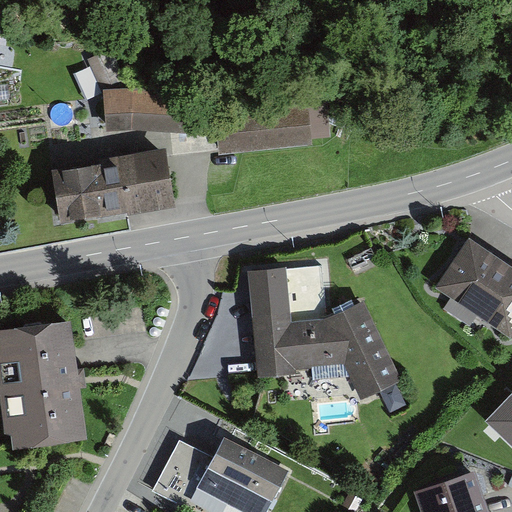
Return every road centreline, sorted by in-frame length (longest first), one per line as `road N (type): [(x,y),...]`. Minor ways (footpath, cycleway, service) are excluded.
road 1 (tertiary): [(190,237),(486,171)]
road 2 (residential): [(100,511),(188,330),(198,288),(190,237)]
road 3 (tertiary): [(0,271),(190,237)]
